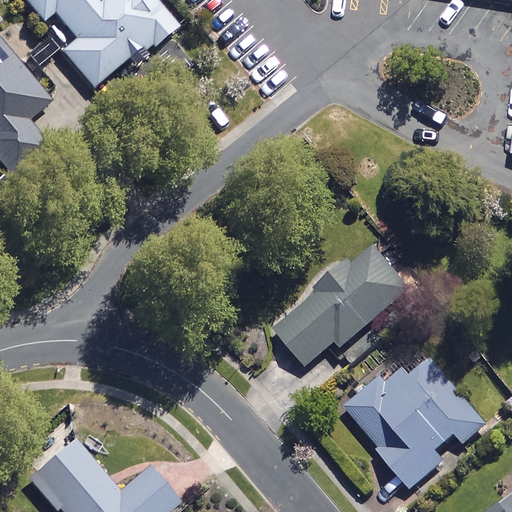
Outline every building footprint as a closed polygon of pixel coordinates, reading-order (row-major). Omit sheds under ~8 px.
[(21,0),(39,24),(54,13),(75,43),(62,52),(89,89),(172,30),(150,0),(21,0)] [(0,46),(0,169),(40,133),(28,121),(50,101),(0,46)] [(408,293),(372,250),(273,332),(305,370),(334,345),(339,351),(408,293)] [(399,377),(390,366),(352,394),(356,399),(345,407),(408,491),(442,465),(433,452),(455,436),(462,445),(484,428),(430,354),(399,377)] [(117,495),(69,438),(27,475),(58,511),(167,511),(176,505),(147,470),(117,495)] [(511,511),(511,494),(491,511),(511,511)]
